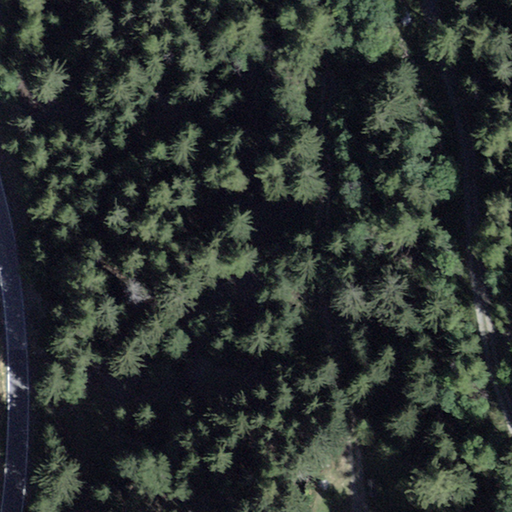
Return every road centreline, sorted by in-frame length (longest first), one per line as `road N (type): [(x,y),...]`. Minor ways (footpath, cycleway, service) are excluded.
road 1 (track): [(511,416),(485,320),(465,140),(430,0)]
road 2 (tertiary): [(0,217),(17,351),(11,511)]
